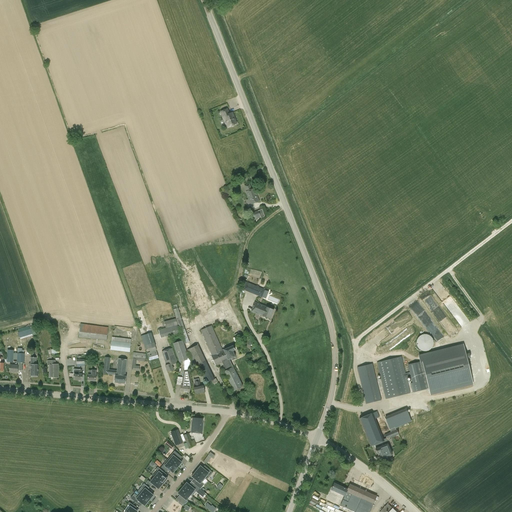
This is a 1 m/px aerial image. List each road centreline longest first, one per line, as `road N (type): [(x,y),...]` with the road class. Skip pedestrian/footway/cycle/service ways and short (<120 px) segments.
road 1 (tertiary): [(316,438),(332,393),(331,325),(203,0)]
road 2 (residential): [(225,412),(0,389)]
road 3 (unclassified): [(417,511),(316,438)]
road 4 (residential): [(225,412),(153,511)]
